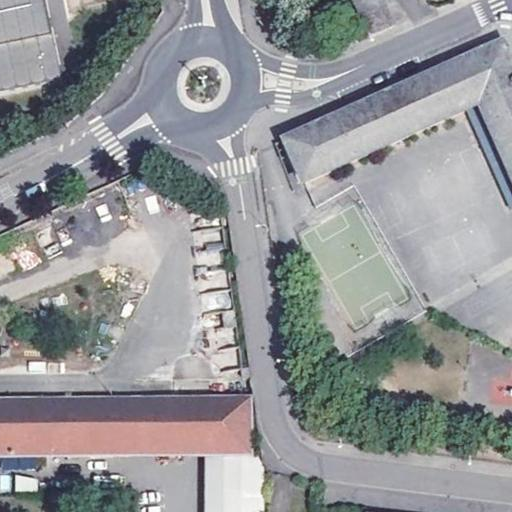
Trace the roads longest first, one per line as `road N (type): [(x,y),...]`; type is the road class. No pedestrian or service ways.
road 1 (residential): [(237,173),(272,415),(293,453),(351,471),(511,489)]
road 2 (residential): [(325,80),(507,0)]
